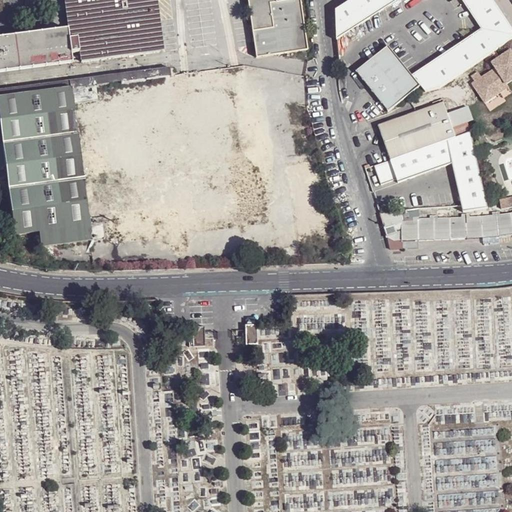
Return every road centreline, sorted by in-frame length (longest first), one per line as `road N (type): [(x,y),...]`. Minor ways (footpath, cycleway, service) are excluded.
road 1 (secondary): [(0,278),(72,288),(511,272)]
road 2 (unknown): [(64,262),(274,238),(282,215),(275,101),(293,88),(327,91)]
